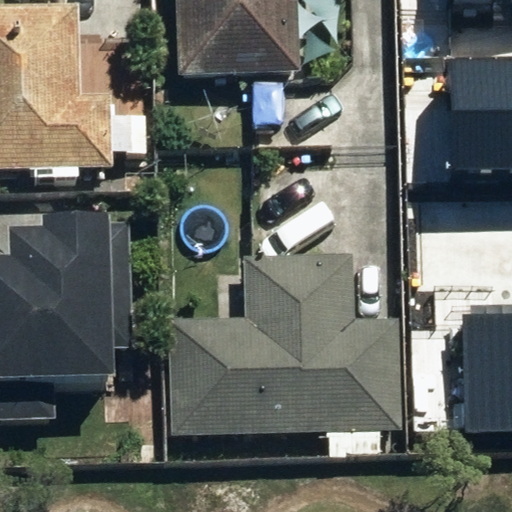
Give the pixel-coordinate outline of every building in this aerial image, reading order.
[(305,0),(182,0),(184,82),(307,80),(305,0)] [(86,8),(0,9),(0,178),(119,176),(118,101),(88,102),(86,8)] [(511,38),(417,41),(420,193),(511,191),(511,38)] [(0,427),(61,426),(60,388),(127,386),(126,355),(139,355),(136,229),(122,229),(122,226),(54,228),(55,238),(21,239),(21,267),(0,267),(0,427)] [(252,324),(174,326),(177,441),(408,437),(406,321),(358,322),(357,259),(251,261),(252,324)]
